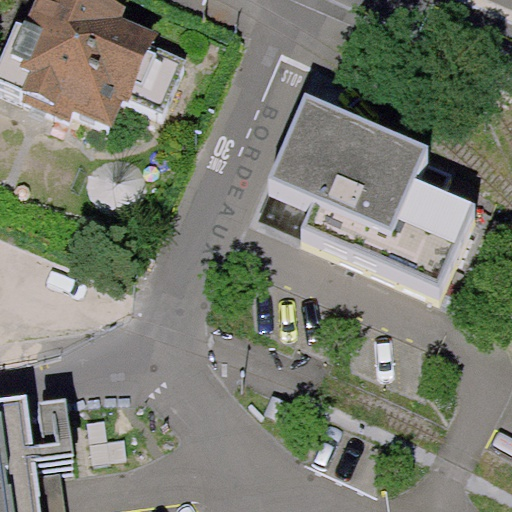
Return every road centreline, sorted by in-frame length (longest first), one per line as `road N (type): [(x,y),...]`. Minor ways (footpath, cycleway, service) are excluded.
road 1 (unclassified): [(0,372),(114,356),(147,329),(299,0)]
road 2 (unknown): [(147,329),(249,449),(282,511)]
